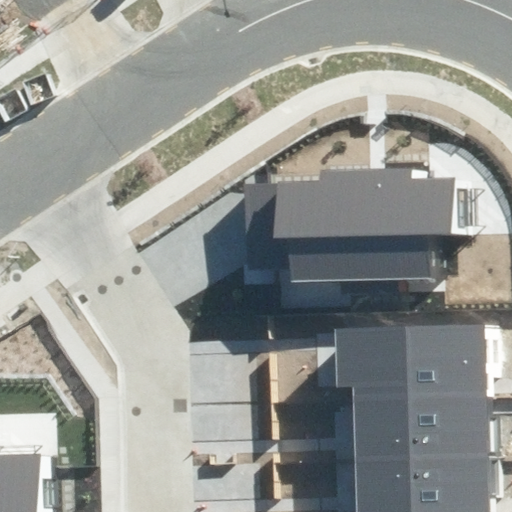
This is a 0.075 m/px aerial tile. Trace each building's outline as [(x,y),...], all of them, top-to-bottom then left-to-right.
[(278,184),(245,185),(247,269),(289,269),(290,282),(431,279),(430,236),(451,235),(450,177),(412,178),(412,168),(379,168),(319,170),(320,181),(278,182),(278,184)] [(335,344),(336,387),(352,387),(352,398),(486,395),(484,324),(334,328),(335,344)] [(486,395),(352,398),(354,441),(354,459),(488,456),(486,395)] [(62,511),(61,452),(40,455),(0,455),(0,511),(62,511)] [(489,511),(488,456),(354,459),(355,505),(355,511),(489,511)]
